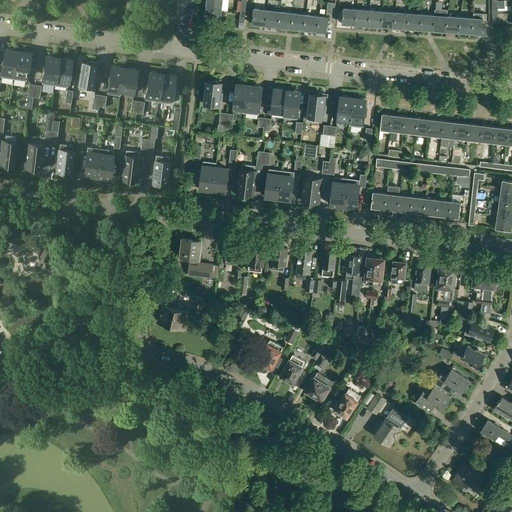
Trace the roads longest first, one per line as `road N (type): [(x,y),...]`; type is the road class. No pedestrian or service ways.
road 1 (residential): [(511,253),(163,213)]
road 2 (residential): [(511,89),(186,52)]
road 3 (residential): [(415,496),(221,376),(143,356)]
road 4 (residential): [(186,52),(0,23)]
road 5 (residential): [(415,496),(511,341)]
road 6 (residential): [(163,213),(0,194)]
road 7 (residential): [(143,356),(140,329),(163,213)]
road 8 (residential): [(143,356),(0,356)]
